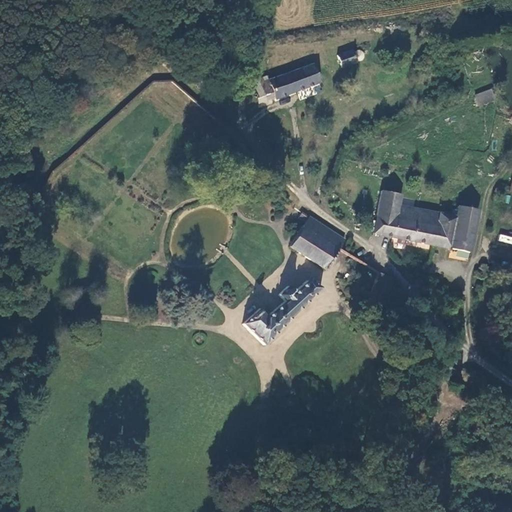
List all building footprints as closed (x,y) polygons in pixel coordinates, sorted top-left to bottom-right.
[(350,51),(338,55),(343,67),(354,62),(350,51)] [(313,64),(269,82),(274,97),(275,99),(320,82),(313,64)] [(259,103),(274,97),(269,82),(267,78),(258,81),(259,103)] [(474,94),(478,105),(495,100),(491,89),(474,94)] [(401,195),(381,191),(372,234),(471,253),(479,210),(457,206),(455,215),(400,205),(401,195)] [(344,239),(302,211),(298,217),(306,222),(291,245),(327,268),(344,239)] [(388,278),(377,274),(368,303),(378,306),(388,278)] [(323,287),(309,279),(296,291),(290,284),(280,294),(285,300),(268,315),(260,308),(245,323),(264,344),(294,317),(297,318),(301,318),(304,315),(306,311),(306,308),(304,305),(323,287)]
